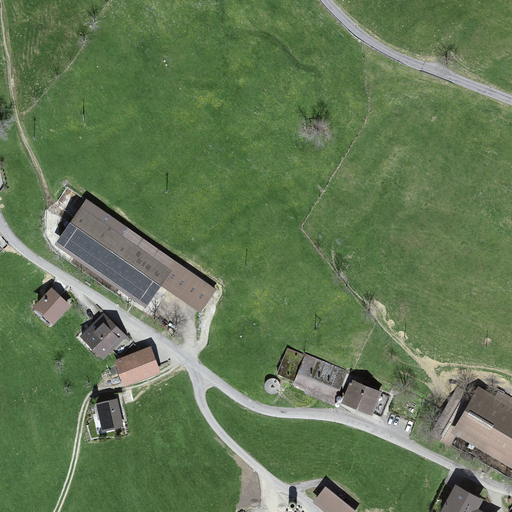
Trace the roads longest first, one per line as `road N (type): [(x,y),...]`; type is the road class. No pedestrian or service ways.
road 1 (residential): [(511,491),(382,432),(276,412),(227,388),(23,249),(0,214)]
road 2 (track): [(183,356),(101,389),(82,414),(56,511)]
road 3 (unclassified): [(511,101),(379,47),(324,0)]
